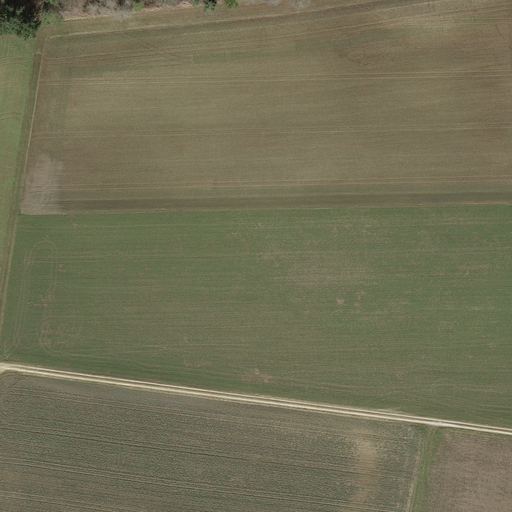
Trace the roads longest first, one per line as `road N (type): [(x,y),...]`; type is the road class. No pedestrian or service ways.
road 1 (track): [(0,364),(511,432)]
road 2 (track): [(0,27),(45,21),(0,319)]
